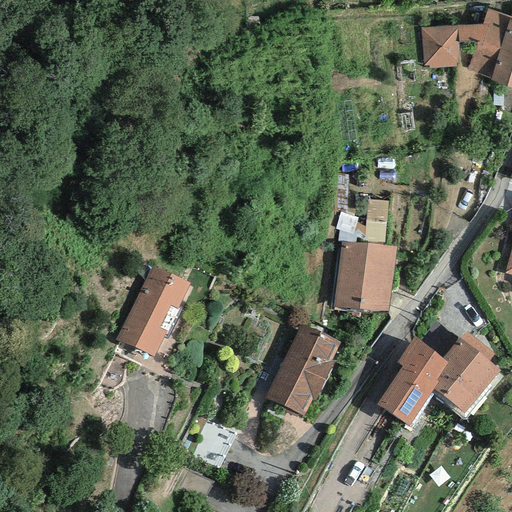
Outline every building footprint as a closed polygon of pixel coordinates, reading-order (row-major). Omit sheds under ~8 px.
[(482,24),(457,26),(458,41),(478,41),(467,70),(488,80),(508,20),(509,17),(487,10),(482,24)] [(511,21),(508,20),(488,80),(511,87),(511,21)] [(457,26),(419,27),(421,68),(459,66),(458,41),(457,26)] [(367,230),(386,233),(391,196),(371,194),(367,230)] [(357,217),(340,212),(335,229),(352,234),(357,217)] [(511,237),(502,276),(511,278),(511,237)] [(336,243),(330,309),(385,314),(392,249),(336,243)] [(149,266),(115,341),(152,358),(186,283),(149,266)] [(329,348),(298,332),(263,399),(295,415),(329,348)] [(439,370),(414,351),(373,403),(411,432),(436,399),(466,422),(507,368),(465,336),(439,370)] [(441,467),(428,476),(437,488),(449,478),(441,467)]
